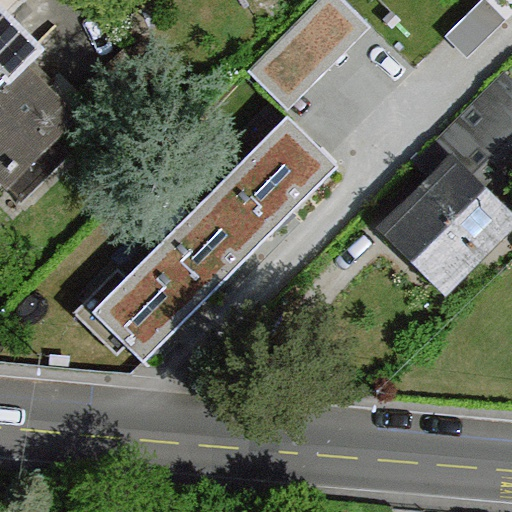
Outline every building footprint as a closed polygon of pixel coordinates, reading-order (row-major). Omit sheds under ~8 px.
[(53,52),(0,0),(0,185),(12,198),(87,124),(34,71),(53,52)] [(323,0),(252,73),(290,110),(372,27),(344,0),(323,0)] [(485,166),(511,154),(511,81),(460,103),(485,166)] [(144,363),(339,167),(288,117),(94,313),(144,363)] [(511,245),(511,207),(470,165),(392,242),(452,304),(511,245)]
